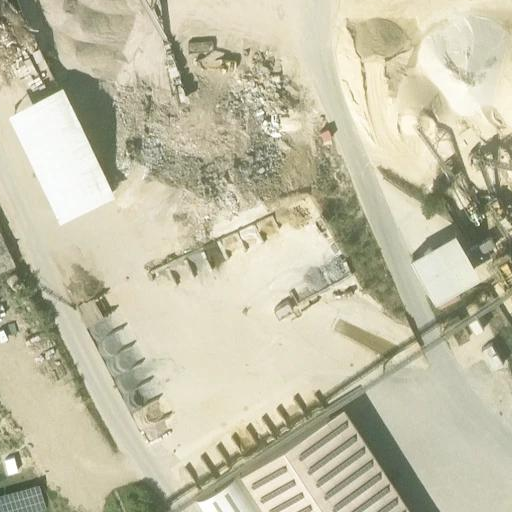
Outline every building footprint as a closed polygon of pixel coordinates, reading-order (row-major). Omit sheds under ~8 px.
[(81,76),(25,98),(71,213),(127,191),(81,76)] [(0,249),(12,245),(6,230),(0,231),(0,249)] [(455,235),(411,260),(434,302),(479,277),(455,235)] [(457,317),(447,323),(458,344),(469,338),(457,317)] [(389,511),(326,414),(241,469),(269,511),(389,511)] [(265,511),(239,470),(195,498),(203,511),(265,511)]
